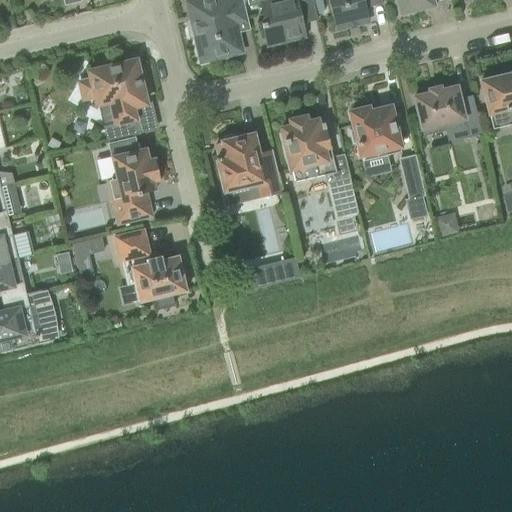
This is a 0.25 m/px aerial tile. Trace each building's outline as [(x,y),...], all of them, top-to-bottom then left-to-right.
[(248,24),(242,0),(209,0),(212,11),(189,17),(190,21),(186,24),(189,38),(194,39),(200,63),(242,53),(235,27),(248,24)] [(315,21),(317,21),(311,0),(274,0),(260,4),(264,23),(261,24),(266,47),(304,38),(300,19),(314,15),(315,21)] [(327,0),(335,31),(346,28),(346,29),(357,26),(356,20),(367,17),(365,9),(381,5),(380,0),(327,0)] [(395,0),(399,16),(423,10),(422,6),(426,5),(429,0),(395,0)] [(132,108),(145,104),(137,70),(126,63),(117,65),(116,60),(103,64),(104,68),(88,72),(90,80),(78,83),(82,100),(94,98),(96,105),(99,105),(107,140),(106,141),(106,142),(139,134),(139,133),(138,133),(132,108)] [(25,68),(25,70),(27,79),(38,77),(35,66),(25,68)] [(511,112),(511,73),(480,82),(492,130),(511,125),(511,118),(511,113),(511,112)] [(459,101),(456,87),(413,98),(421,130),(447,124),(451,141),(480,134),(472,98),(459,101)] [(367,108),(349,113),(353,130),(349,131),(352,144),(356,143),(360,156),(371,153),(374,156),(378,158),(400,153),(389,108),(368,113),(367,108)] [(291,127),(280,129),(286,153),(284,154),(288,170),(304,167),(304,168),(307,167),(310,180),(335,174),(323,120),(316,122),(316,121),(306,123),(304,117),(289,121),(291,127)] [(220,143),(216,144),(219,158),(215,158),(216,162),(224,192),(255,184),(258,198),(281,192),(272,152),(257,155),(252,136),(236,139),(235,137),(232,135),(229,135),(225,136),(222,138),(220,141),(220,143)] [(154,182),(159,181),(154,159),(148,160),(145,149),(129,153),(128,148),(113,152),(114,156),(110,157),(115,179),(106,181),(116,225),(151,217),(145,193),(156,190),(154,182)] [(424,196),(415,157),(399,160),(408,199),(424,196)] [(0,187),(13,184),(11,174),(0,172),(0,187)] [(358,216),(349,178),(333,182),(338,203),(337,204),(341,220),(358,216)] [(0,188),(0,225),(8,224),(0,188)] [(8,224),(0,225),(0,263),(17,259),(8,224)] [(143,230),(113,237),(119,263),(129,261),(139,303),(143,302),(145,313),(184,303),(182,293),(185,292),(177,257),(161,261),(160,257),(147,260),(147,257),(149,256),(143,230)] [(100,239),(71,245),(75,259),(88,256),(104,252),(100,239)] [(26,295),(17,259),(0,263),(0,298),(1,301),(26,295)] [(281,266),(257,271),(261,288),(298,278),(294,259),(282,262),(280,262),(281,266)] [(26,295),(1,301),(3,313),(0,313),(0,353),(53,341),(41,291),(25,295),(26,295)]
